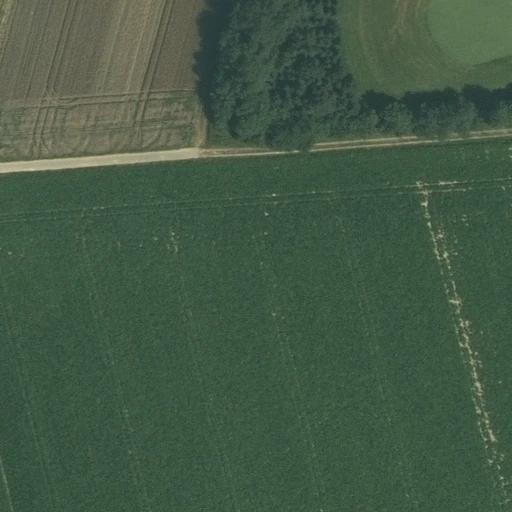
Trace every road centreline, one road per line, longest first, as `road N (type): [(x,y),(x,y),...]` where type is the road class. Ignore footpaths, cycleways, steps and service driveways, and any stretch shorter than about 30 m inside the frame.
road 1 (track): [(189,153),(511,130)]
road 2 (track): [(0,167),(189,153)]
road 3 (track): [(189,153),(232,0)]
